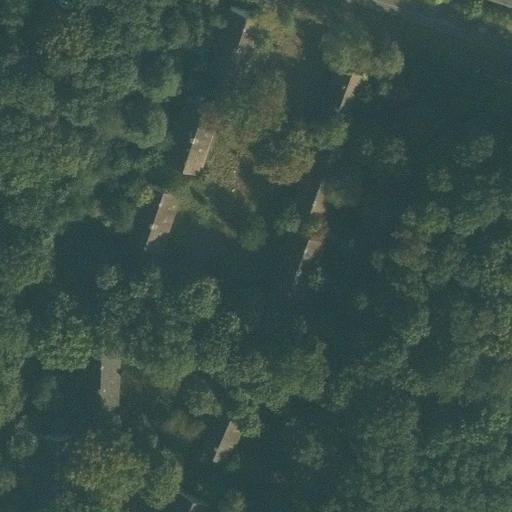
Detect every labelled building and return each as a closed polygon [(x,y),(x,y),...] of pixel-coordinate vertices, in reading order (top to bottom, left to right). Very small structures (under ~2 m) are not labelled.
[(264,17),(230,6),(219,38),(248,48),(253,36),(257,37),(264,17)] [(349,44),(323,34),(318,48),(340,56),(338,62),(342,64),(349,44)] [(248,48),(219,38),(208,71),(241,82),(248,62),(244,61),(248,48)] [(342,64),(338,62),(320,112),(347,121),(364,72),(342,64)] [(511,84),(473,71),(464,98),(511,113),(511,84)] [(220,105),(187,94),(176,127),(204,136),(208,124),(214,125),(220,105)] [(204,136),(176,127),(165,160),(198,171),(205,151),(200,149),(204,136)] [(348,148),(316,136),(309,156),(314,158),(309,171),(337,180),(348,148)] [(337,180),(309,171),(305,183),(300,182),(293,201),(325,213),(337,180)] [(179,190),(146,179),(135,212),(163,222),(167,209),(172,211),(179,190)] [(163,222),(135,212),(124,245),(157,256),(164,236),(159,234),(163,222)] [(324,238),(292,226),(284,246),(289,248),(285,260),(312,270),(324,238)] [(312,270),(285,260),(280,272),(275,270),(268,290),(300,302),(312,270)] [(257,295),(222,283),(215,305),(250,316),(257,295)] [(191,328),(172,320),(163,339),(183,347),(191,328)] [(119,348),(84,346),(83,381),(112,382),(112,368),(118,368),(119,348)] [(112,382),(83,381),(81,415),(116,417),(117,396),(111,396),(112,382)] [(246,413),(215,399),(208,416),(213,418),(200,447),(225,459),(246,413)] [(75,432),(41,432),(40,466),(70,467),(70,454),(75,454),(75,432)] [(70,467),(40,466),(39,501),(74,502),(74,480),(69,480),(70,467)] [(203,511),(208,501),(176,487),(168,506),(173,508),(171,511),(203,511)]
